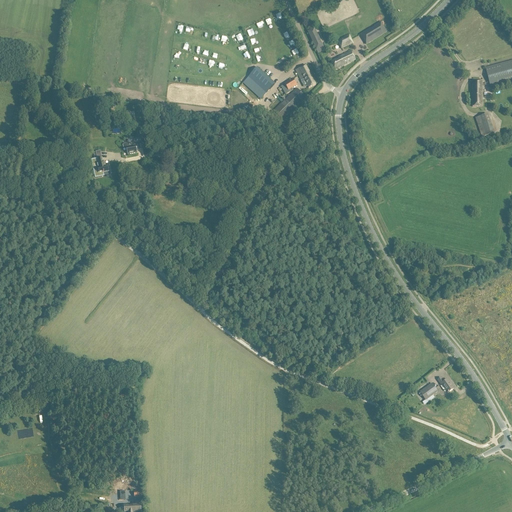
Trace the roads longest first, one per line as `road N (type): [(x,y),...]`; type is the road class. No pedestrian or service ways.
road 1 (tertiary): [(511,442),(368,223),(341,146),(343,94)]
road 2 (unclassified): [(366,511),(511,445)]
road 3 (tertiary): [(343,94),(447,0)]
